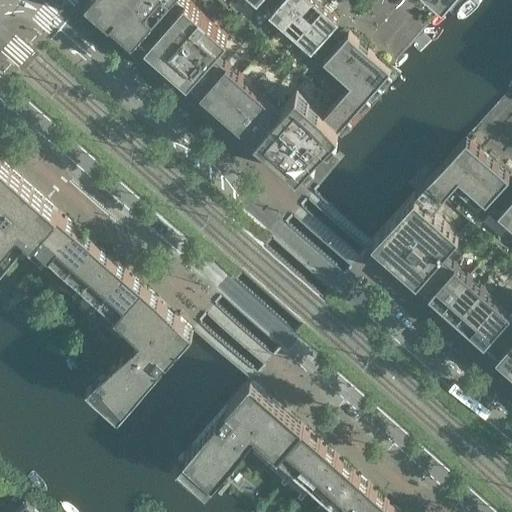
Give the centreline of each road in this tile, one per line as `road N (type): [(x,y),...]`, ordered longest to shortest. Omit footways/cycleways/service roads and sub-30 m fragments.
road 1 (secondary): [(511,433),(19,0)]
road 2 (secondary): [(0,94),(479,511)]
